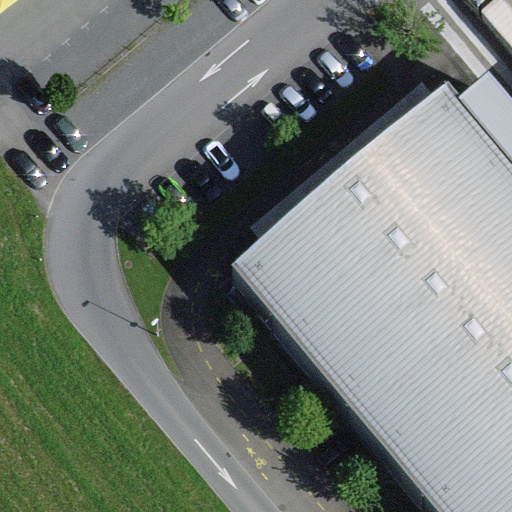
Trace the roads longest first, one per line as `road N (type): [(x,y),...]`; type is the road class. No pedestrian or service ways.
road 1 (residential): [(303,0),(84,197),(89,271),(273,511)]
road 2 (unknown): [(0,104),(84,197)]
